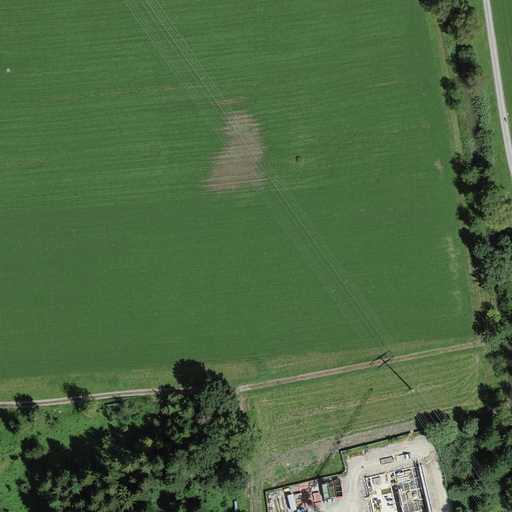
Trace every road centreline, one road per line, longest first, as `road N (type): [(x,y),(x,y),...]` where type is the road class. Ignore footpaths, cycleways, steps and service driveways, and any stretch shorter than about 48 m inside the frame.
road 1 (track): [(445,83),(483,343),(230,390),(0,402)]
road 2 (track): [(511,165),(487,0)]
